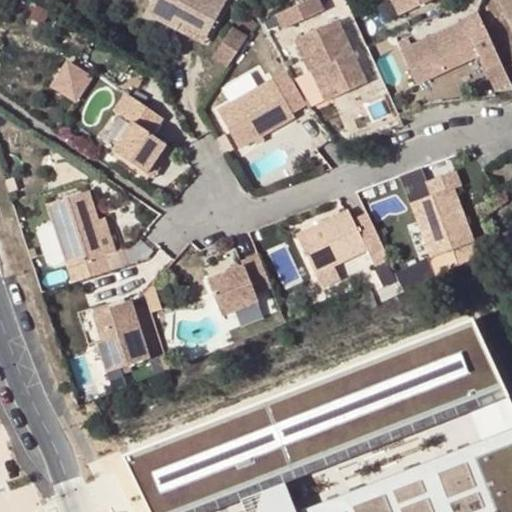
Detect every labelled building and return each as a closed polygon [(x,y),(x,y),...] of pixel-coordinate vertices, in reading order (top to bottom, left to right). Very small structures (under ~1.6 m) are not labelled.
[(179,26),(185,17),(153,0),(151,0),(147,9),(179,26)] [(153,0),(185,17),(210,31),(226,0),(153,0)] [(320,0),(301,0),(277,11),(283,25),(324,7),(320,0)] [(394,0),(400,13),(431,0),(394,0)] [(511,0),(500,0),(511,26),(511,0)] [(403,48),(418,84),(480,57),(485,69),(501,62),(480,14),(403,48)] [(367,81),(338,18),(295,38),(310,69),(311,69),(318,66),(332,97),(367,81)] [(230,63),(250,34),(235,25),(216,54),(230,63)] [(81,102),(97,74),(69,58),(53,85),(81,102)] [(332,97),(318,66),(311,69),(326,100),(332,97)] [(295,112),(274,75),(219,108),(240,144),(295,112)] [(116,147),(149,169),(157,158),(169,140),(154,130),(166,113),(134,92),(122,110),(135,118),(116,147)] [(256,184),(304,162),(287,125),(239,147),(256,184)] [(149,169),(156,173),(163,162),(157,158),(149,169)] [(428,178),(434,192),(413,200),(420,217),(434,255),(441,272),(481,253),(455,186),(463,183),(457,167),(428,178)] [(47,198),(72,277),(107,266),(102,250),(106,249),(95,216),(97,216),(88,185),(47,198)] [(351,208),(298,232),(317,271),(334,263),(369,247),(377,263),(391,257),(370,212),(356,218),(351,208)] [(95,216),(106,249),(117,246),(106,213),(97,216),(95,216)] [(420,217),(409,221),(423,259),(434,255),(420,217)] [(271,283),(259,250),(241,256),(243,262),(208,275),(221,312),(258,298),(255,289),(271,283)] [(317,271),(323,284),(340,276),(334,263),(317,271)] [(93,308),(101,335),(96,336),(106,368),(149,354),(131,296),(93,308)] [(101,335),(93,308),(80,312),(88,339),(96,336),(101,335)] [(127,451),(151,511),(177,511),(505,380),(476,310),(127,451)] [(485,510),(485,511),(511,511),(511,424),(293,511),(452,511),(481,500),(485,510)] [(481,511),(485,510),(481,500),(452,511),(481,511)]
